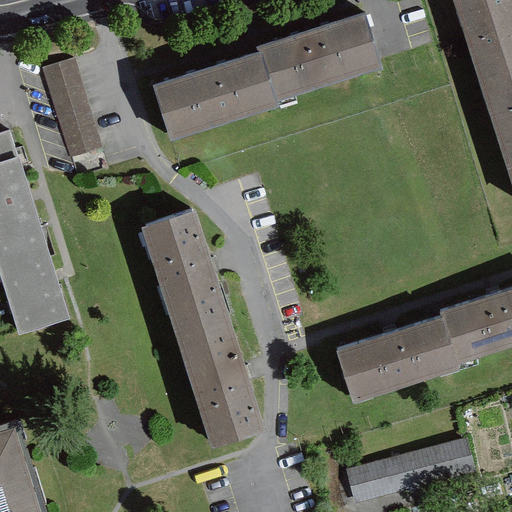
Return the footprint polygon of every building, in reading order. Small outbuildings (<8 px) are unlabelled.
[(511,0),(457,0),(511,183),(511,0)] [(162,89),(179,144),(291,109),(289,102),(395,69),(392,59),(378,14),(274,47),(276,54),(162,89)] [(79,58),(44,68),(72,166),(107,155),(79,58)] [(29,158),(0,166),(0,259),(22,334),(77,318),(29,158)] [(195,221),(143,237),(209,449),(261,433),(195,221)] [(338,348),(355,403),(468,368),(466,361),(511,346),(511,286),(450,305),(452,313),(338,348)] [(53,511),(28,425),(0,433),(0,511),(53,511)] [(465,442),(350,470),(357,500),(472,471),(465,442)]
